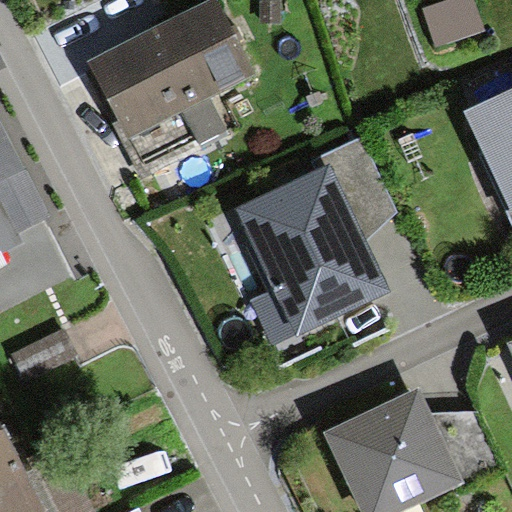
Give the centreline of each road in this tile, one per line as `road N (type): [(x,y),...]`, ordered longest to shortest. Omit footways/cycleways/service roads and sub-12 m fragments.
road 1 (residential): [(227,441),(0,22)]
road 2 (residential): [(227,441),(511,300)]
